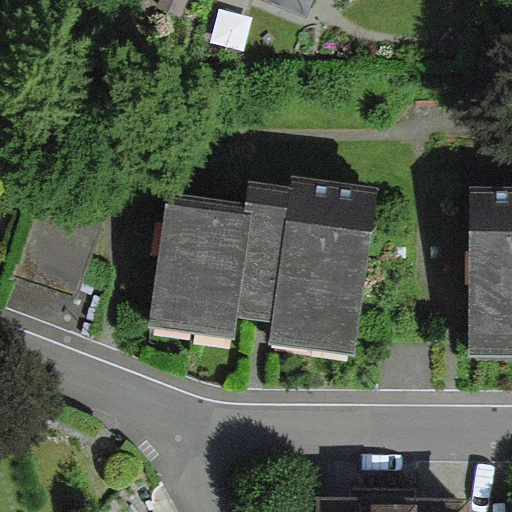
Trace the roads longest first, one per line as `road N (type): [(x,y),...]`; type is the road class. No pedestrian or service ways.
road 1 (residential): [(511,430),(211,428)]
road 2 (residential): [(211,428),(0,350)]
